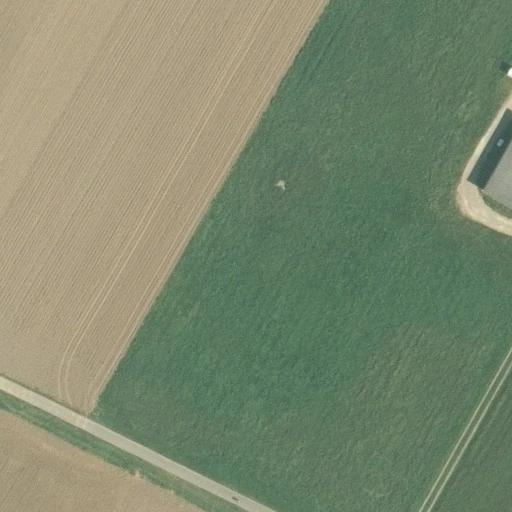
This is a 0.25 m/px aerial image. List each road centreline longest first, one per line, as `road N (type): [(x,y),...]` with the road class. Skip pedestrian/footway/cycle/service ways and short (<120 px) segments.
road 1 (track): [(259,511),(0,385)]
road 2 (track): [(423,511),(511,357)]
